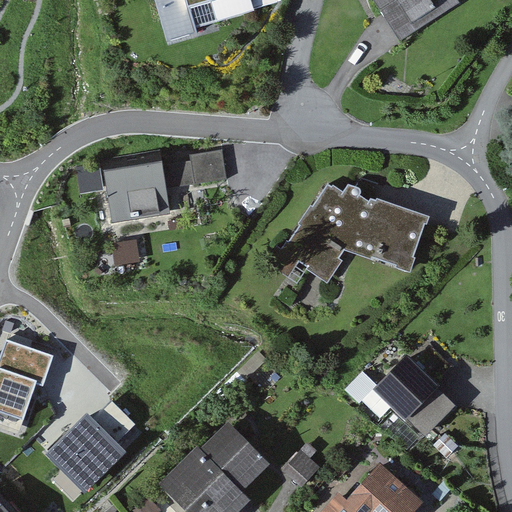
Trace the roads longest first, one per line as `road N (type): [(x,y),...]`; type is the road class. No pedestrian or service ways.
road 1 (residential): [(468,166),(407,143),(124,121),(72,139),(22,182)]
road 2 (residential): [(511,477),(500,235),(485,186),(468,166)]
